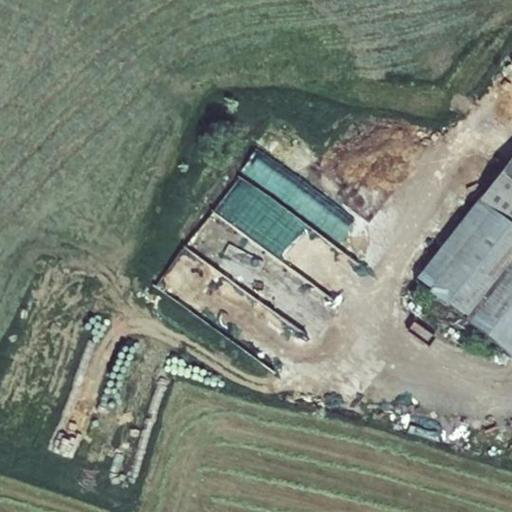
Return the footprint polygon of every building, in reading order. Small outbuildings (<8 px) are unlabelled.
[(511,156),(412,284),(511,359),(511,156)] [(225,199),(252,219),(246,227),(262,239),(284,208),(241,176),(225,199)] [(360,263),(381,235),(316,184),(294,212),(360,263)] [(0,435),(11,440),(53,336),(26,326),(0,390),(0,435)] [(110,364),(82,456),(106,463),(134,371),(110,364)] [(142,368),(111,476),(136,483),(168,375),(142,368)] [(78,455),(86,413),(60,407),(51,449),(78,455)]
